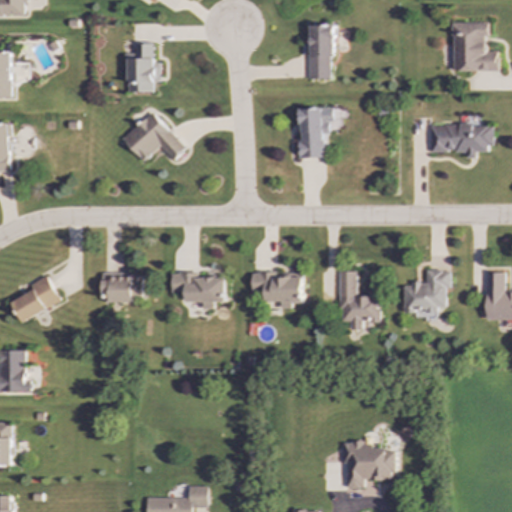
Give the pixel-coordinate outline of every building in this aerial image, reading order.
[(25,0),(0,0),(0,16),(25,16),(25,0)] [(487,23),(453,23),(454,72),(498,71),(498,52),(487,52),(487,23)] [(331,79),(331,58),(335,58),(335,26),(310,26),(310,80),(331,79)] [(154,93),(154,83),(162,83),(162,63),(155,63),(155,43),(136,44),(136,54),(127,54),(127,93),(154,93)] [(11,52),(0,52),(0,98),(12,98),(11,52)] [(299,159),(324,158),(323,134),(330,134),(330,122),(334,122),(333,108),(300,109),(302,141),(298,141),(299,159)] [(187,149),(153,113),(124,139),(145,162),(161,146),(174,161),(187,149)] [(0,171),(12,171),(10,124),(0,124),(0,171)] [(431,152),(468,152),(468,158),(477,158),(477,152),(493,152),(493,126),(431,125),(431,152)] [(405,314),(425,314),(425,321),(438,320),(437,308),(447,307),(447,288),(452,288),(452,270),(427,271),(428,283),(405,284),(405,314)] [(357,272),(340,272),(340,322),(351,322),(351,329),(362,329),(362,322),(380,322),(381,297),(357,297),(357,272)] [(173,293),(187,293),(187,302),(203,302),(204,309),(214,309),(214,302),(225,302),(225,278),(198,278),(198,273),(172,273),(173,293)] [(511,320),(511,292),(506,292),(506,273),(488,273),(489,320),(511,320)] [(103,294),(109,294),(109,302),(144,301),(144,274),(102,275),(103,294)] [(303,304),(303,274),(253,274),(253,292),(265,292),(265,301),(281,301),(281,308),(292,308),(292,304),(303,304)] [(25,323),(62,301),(47,276),(32,285),(35,290),(13,303),(25,323)] [(0,391),(32,391),(32,381),(27,381),(27,351),(0,351),(0,391)] [(0,466),(14,466),(13,422),(0,422),(0,466)] [(347,488),(366,488),(366,480),(396,480),(396,450),(374,450),(374,443),(346,443),(347,488)] [(147,511),(192,511),(192,508),(207,508),(208,487),(189,486),(189,499),(148,498),(147,511)] [(14,511),(14,496),(0,496),(0,511),(14,511)]
